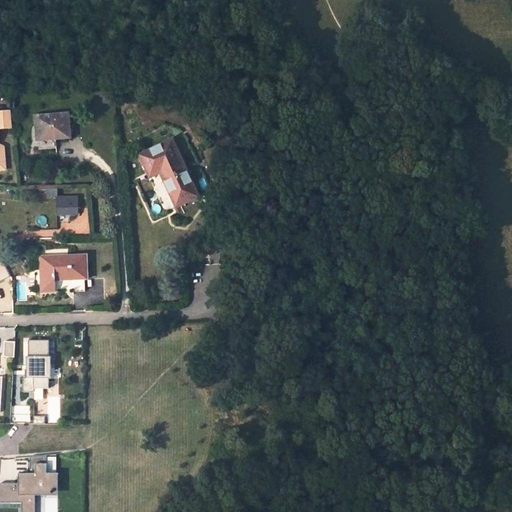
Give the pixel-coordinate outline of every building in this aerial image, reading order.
[(168,92),(160,96),(167,108),(175,104),(168,92)] [(0,128),(12,127),(11,111),(0,112),(0,169),(5,170),(4,150),(0,148),(0,128)] [(67,115),(37,117),(39,140),(69,137),(67,115)] [(172,143),(141,157),(147,169),(151,167),(155,176),(161,172),(173,199),(180,195),(184,203),(197,197),(172,143)] [(147,169),(151,177),(155,176),(151,167),(147,169)] [(173,199),(177,207),(184,203),(180,195),(173,199)] [(77,197),(56,197),(56,214),(78,213),(77,197)] [(86,256),(55,257),(40,258),(42,292),(56,292),(56,280),(72,279),(84,279),(87,279),(86,256)] [(0,281),(11,277),(3,261),(0,262),(0,281)] [(72,279),(72,291),(84,291),(84,279),(72,279)] [(51,378),(51,356),(49,356),(49,340),(28,340),(28,356),(27,356),(27,377),(23,377),(23,391),(34,391),(34,388),(49,388),(49,378),(51,378)] [(15,343),(5,342),(4,358),(14,359),(15,343)] [(16,406),(16,421),(30,421),(30,406),(16,406)] [(33,503),(33,493),(40,493),(40,492),(56,492),(56,481),(57,481),(57,474),(47,474),(47,455),(30,457),(30,474),(22,474),(22,483),(0,483),(0,503),(22,503),(33,503)] [(1,476),(13,479),(17,462),(4,460),(1,476)] [(35,511),(36,496),(59,496),(59,474),(57,474),(57,481),(56,481),(56,492),(40,492),(40,493),(33,493),(33,503),(22,503),(22,511),(35,511)]
